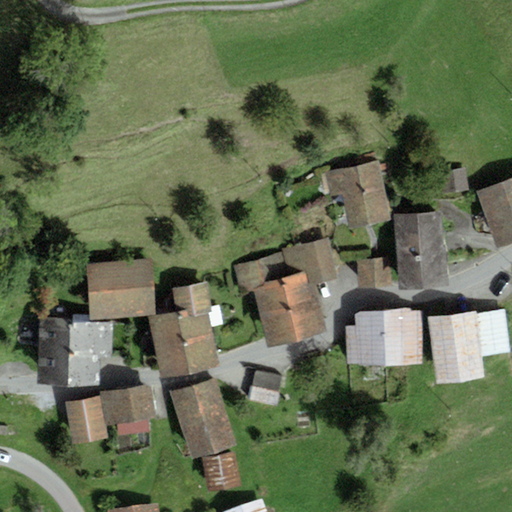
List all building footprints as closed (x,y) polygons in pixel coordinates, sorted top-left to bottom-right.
[(391,219),(378,161),(325,173),(331,198),(342,196),(349,229),(391,219)] [(437,173),(442,196),(467,191),(462,168),(437,173)] [(511,243),(511,180),(478,190),(495,248),(511,243)] [(448,287),(442,212),(394,216),(400,291),(448,287)] [(284,253),(289,277),(313,271),(317,284),(339,279),(330,237),(283,250),(284,253)] [(282,279),(289,277),(284,253),(234,267),(241,294),(254,291),(252,286),(282,279)] [(355,260),(358,288),(392,285),(390,258),(355,260)] [(152,259),(86,264),(91,321),(149,317),(155,316),(152,259)] [(289,277),(282,279),(298,342),(330,334),(317,284),(313,271),(289,277)] [(298,342),(282,279),(252,286),(254,291),(269,350),(298,342)] [(173,289),(178,311),(191,374),(220,368),(209,313),(213,312),(207,282),(173,289)] [(505,310),(476,314),(481,356),(511,353),(505,310)] [(155,316),(149,317),(162,381),(191,374),(178,311),(155,316)] [(421,311),(384,312),(386,366),(422,365),(421,311)] [(476,311),(428,317),(436,385),(484,379),(481,356),(476,314),(476,311)] [(386,366),(384,312),(355,313),(356,328),(346,328),(347,365),(357,364),(357,367),(386,366)] [(90,315),(73,315),(73,325),(70,325),(67,388),(99,388),(101,354),(112,354),(113,323),(89,322),(90,315)] [(37,387),(67,388),(70,325),(70,320),(40,318),(37,387)] [(256,370),(249,399),(277,406),(284,377),(256,370)] [(236,446),(216,379),(170,393),(190,459),(236,446)] [(151,385),(99,393),(100,399),(104,427),(156,419),(151,385)] [(104,427),(100,399),(66,404),(72,445),(106,440),(104,427)] [(234,454),(203,460),(210,492),(241,486),(234,454)] [(266,511),(261,500),(231,511),(266,511)]
